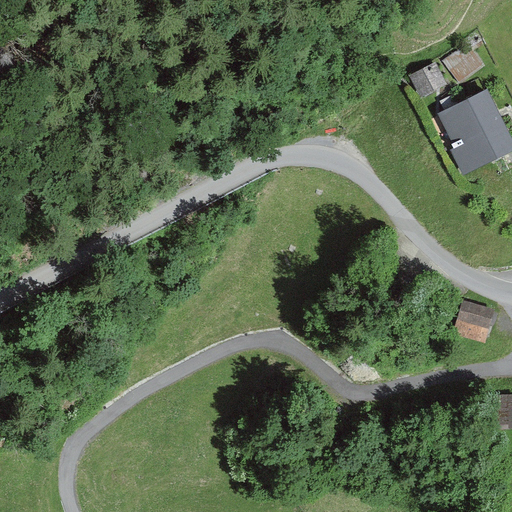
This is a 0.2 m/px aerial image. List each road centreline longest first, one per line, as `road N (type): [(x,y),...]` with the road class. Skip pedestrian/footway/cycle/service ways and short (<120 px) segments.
road 1 (residential): [(511,294),(470,279),(429,248),(346,165),(304,155),(262,162),(0,296)]
road 2 (track): [(74,511),(66,486),(71,452),(93,424),(138,394),(261,343),(295,346),(367,376),(422,380),(503,365),(511,355)]
